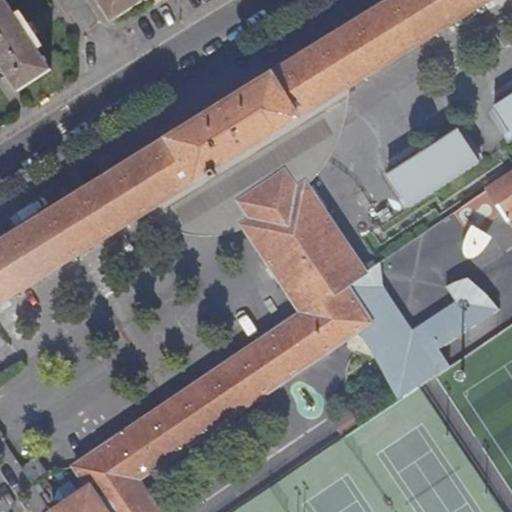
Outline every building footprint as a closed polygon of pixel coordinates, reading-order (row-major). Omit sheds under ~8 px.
[(0,0),(0,67),(15,90),(48,68),(28,37),(33,34),(25,22),(20,25),(3,0),(0,0)] [(168,139),(0,242),(0,302),(145,213),(348,87),(488,0),(392,0),(272,75),(271,74),(167,137),(168,139)] [(96,0),(109,19),(138,0),(96,0)] [(348,87),(145,213),(145,214),(159,222),(170,227),(199,234),(227,235),(239,233),(245,229),(243,226),(251,220),(240,203),(284,173),(296,190),(305,184),(306,186),(313,181),(326,163),(337,139),(345,116),(348,87)] [(511,94),(494,107),(511,134),(511,94)] [(480,163),(458,130),(387,176),(409,208),(480,163)] [(89,489),(51,511),(159,511),(137,480),(357,331),(361,337),(366,335),(378,354),(376,355),(397,404),(419,390),(436,378),(451,367),(440,349),(500,309),(487,294),(468,278),(445,288),(454,303),(411,332),(379,283),(379,263),(365,272),(306,186),(305,184),(296,190),(284,173),(240,203),(251,220),(243,226),(245,229),(302,314),(75,468),(89,489)] [(511,216),(511,173),(485,191),(505,221),(511,216)] [(37,458),(22,469),(31,482),(46,472),(37,458)]
